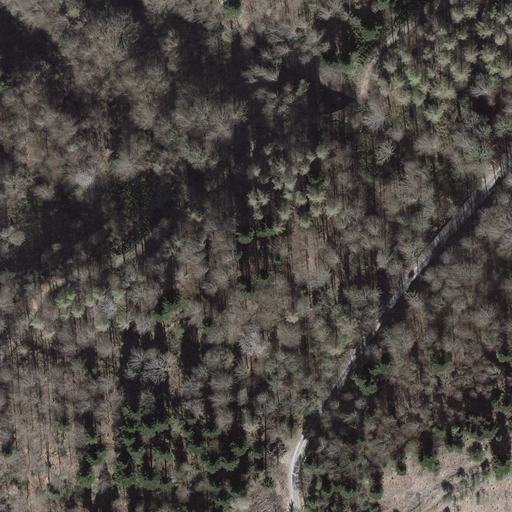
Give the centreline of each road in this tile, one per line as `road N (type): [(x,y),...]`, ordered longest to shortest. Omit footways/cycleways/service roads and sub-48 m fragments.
road 1 (track): [(449,0),(384,44),(350,111),(262,141),(131,254),(48,296),(0,355)]
road 2 (track): [(294,511),(293,459),(330,392),(433,249),(511,159)]
